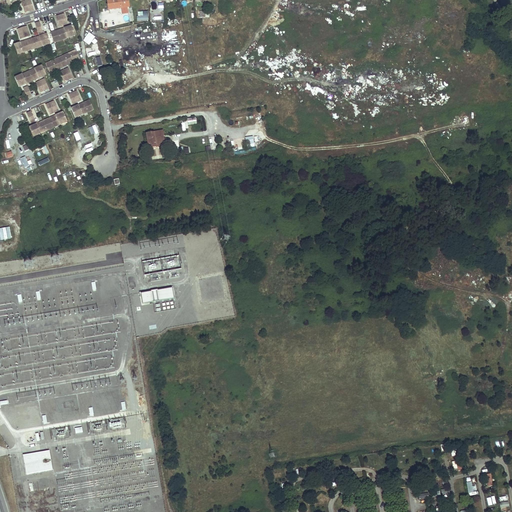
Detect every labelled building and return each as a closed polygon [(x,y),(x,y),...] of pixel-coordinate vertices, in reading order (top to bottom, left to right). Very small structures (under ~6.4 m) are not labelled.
[(107,0),(108,10),(135,6),(133,0),(107,0)] [(102,13),(104,28),(109,28),(109,24),(121,22),(119,11),(102,13)] [(71,26),(51,33),(54,42),(75,36),(71,26)] [(47,34),(15,45),(18,54),(50,44),(47,34)] [(35,56),(44,54),(42,48),(33,50),(35,56)] [(76,50),(46,64),(50,73),(80,59),(76,50)] [(42,65),(15,77),(20,87),(46,75),(42,65)] [(68,68),(64,70),(69,79),(73,78),(68,68)] [(64,70),(60,72),(64,81),(69,79),(64,70)] [(45,78),(41,80),(45,90),(49,88),(45,78)] [(41,80),(36,82),(41,92),(45,90),(41,80)] [(28,86),(24,88),(28,98),(32,96),(28,86)] [(76,91),(72,93),(76,103),(80,101),(76,91)] [(72,93),(68,95),(72,105),(76,103),(72,93)] [(53,101),(49,103),(54,113),(58,111),(53,101)] [(88,101),(70,109),(74,118),(92,110),(88,101)] [(49,103),(45,105),(49,115),(54,113),(49,103)] [(30,112),(26,114),(31,123),(35,121),(30,112)] [(62,112),(29,127),(33,136),(66,122),(62,112)] [(255,120),(224,126),(226,138),(257,133),(255,120)] [(162,131),(146,133),(148,148),(156,146),(155,143),(164,141),(162,131)] [(30,157),(23,161),(26,167),(33,164),(30,157)] [(58,170),(65,167),(62,160),(55,163),(58,170)] [(149,204),(148,197),(137,199),(138,205),(149,204)] [(9,228),(0,229),(0,240),(11,238),(9,228)] [(74,264),(122,258),(120,244),(96,247),(97,253),(73,256),(74,264)] [(180,254),(142,260),(145,281),(161,279),(160,271),(182,268),(180,254)] [(139,293),(141,303),(172,298),(170,288),(139,293)] [(89,432),(126,428),(125,419),(88,422),(89,432)] [(49,451),(24,456),(27,474),(52,470),(49,451)] [(454,469),(461,468),(457,453),(450,455),(454,469)] [(450,493),(448,483),(441,483),(443,494),(450,493)]
